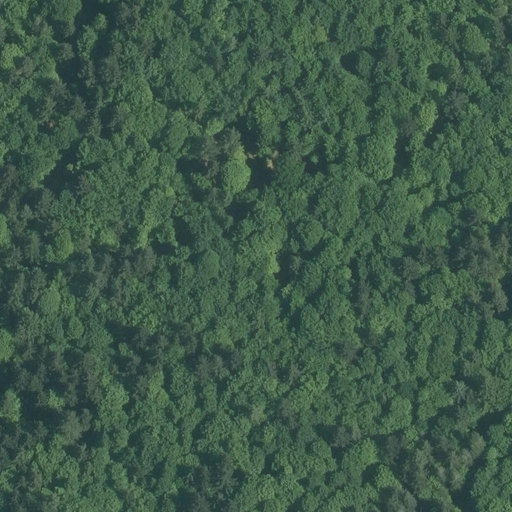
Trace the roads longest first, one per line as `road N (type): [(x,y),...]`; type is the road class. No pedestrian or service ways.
road 1 (track): [(84,74),(363,169),(511,245)]
road 2 (track): [(0,372),(109,0)]
